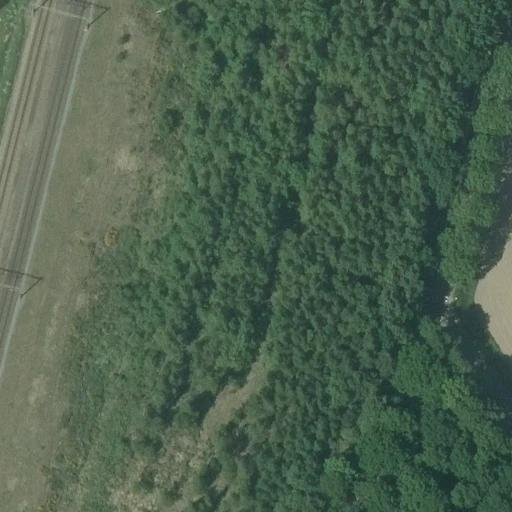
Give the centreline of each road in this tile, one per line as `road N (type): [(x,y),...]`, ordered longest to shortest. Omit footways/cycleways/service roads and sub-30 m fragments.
road 1 (unclassified): [(511,10),(437,307)]
road 2 (unclassified): [(511,413),(437,307)]
